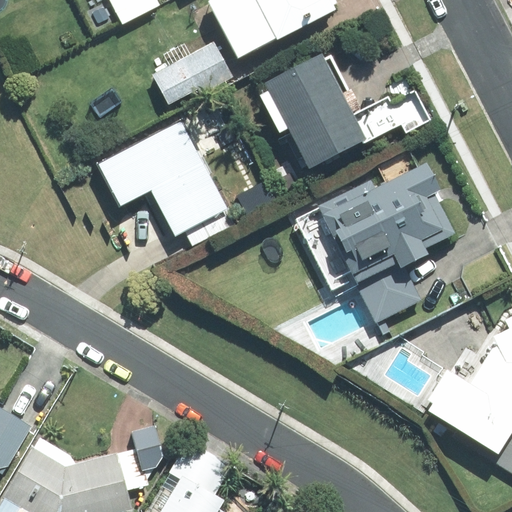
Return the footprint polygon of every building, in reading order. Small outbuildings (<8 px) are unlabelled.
[(160,8),(156,0),(109,0),(123,27),(160,8)] [(327,0),(218,0),(207,6),(239,66),(335,15),(327,0)] [(93,6),(77,15),(91,44),(108,35),(93,6)] [(213,45),(152,78),(169,109),(230,76),(213,45)] [(322,59),(264,89),(308,174),(366,144),(322,59)] [(228,212),(182,125),(99,168),(121,211),(151,195),(175,240),(228,212)] [(260,127),(235,141),(264,195),(290,181),(260,127)] [(427,167),(328,216),(382,323),(419,305),(403,273),(428,260),(425,253),(456,238),(436,198),(441,195),(427,167)] [(467,286),(502,267),(494,251),(459,271),(467,286)] [(494,339),(497,345),(471,387),(453,376),(428,416),(458,435),(455,440),(511,475),(511,319),(505,323),(509,332),(494,339)] [(0,471),(9,470),(33,429),(0,409),(0,471)] [(0,509),(0,511),(132,511),(128,494),(150,488),(148,482),(164,459),(156,427),(131,434),(136,451),(76,467),(72,459),(42,441),(0,509)] [(220,511),(225,505),(215,500),(233,469),(188,443),(148,511),(220,511)]
